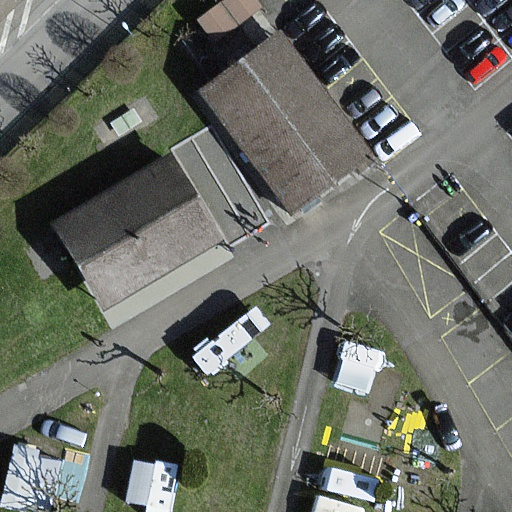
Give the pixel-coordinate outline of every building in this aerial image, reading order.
[(260,7),(253,0),(226,0),(225,1),(242,21),(260,7)] [(235,25),(219,5),(201,20),(217,40),(235,25)] [(280,35),(203,90),(289,210),(366,155),(280,35)] [(172,158),(61,223),(108,304),(220,238),(172,158)] [(338,432),(332,478),(385,485),(391,440),(338,432)]
